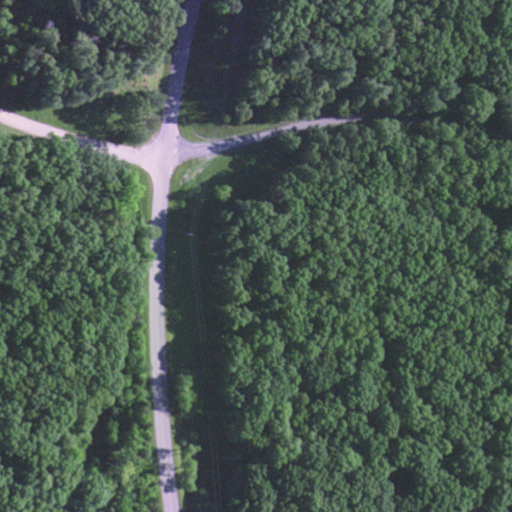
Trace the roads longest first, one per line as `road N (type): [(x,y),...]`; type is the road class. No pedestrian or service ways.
road 1 (secondary): [(169,511),(154,366),(158,230),(199,0)]
road 2 (residential): [(166,162),(349,116),(511,146)]
road 3 (residential): [(166,162),(0,115)]
